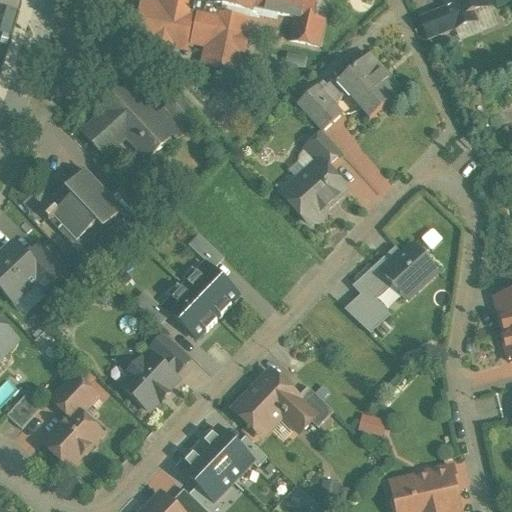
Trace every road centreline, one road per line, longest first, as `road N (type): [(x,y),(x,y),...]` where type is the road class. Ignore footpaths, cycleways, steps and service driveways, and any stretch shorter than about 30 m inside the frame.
road 1 (residential): [(431,174),(410,185),(97,511)]
road 2 (residential): [(489,511),(458,370),(474,219),(454,179),(431,174)]
road 3 (residential): [(431,174),(430,154),(449,120),(394,0)]
road 4 (unclassified): [(0,142),(49,0)]
